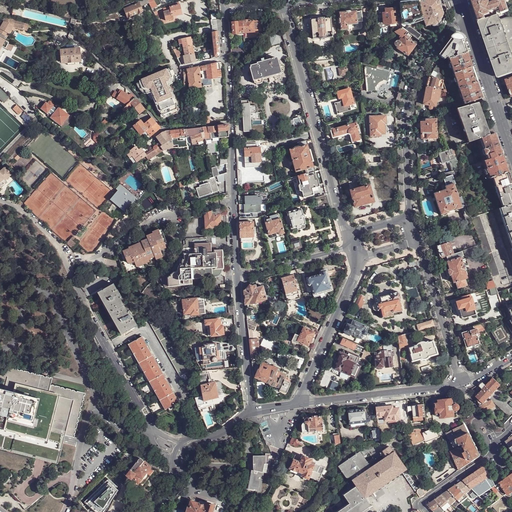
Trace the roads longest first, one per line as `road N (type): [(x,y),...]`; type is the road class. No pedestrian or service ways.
road 1 (unclassified): [(0,202),(63,247),(69,281),(152,429)]
road 2 (residential): [(281,6),(345,233)]
road 3 (residential): [(462,7),(409,90),(409,215)]
road 4 (residential): [(0,351),(18,335),(25,295),(45,290),(92,404)]
road 5 (residential): [(231,123),(162,127),(70,35)]
road 6 (tertiary): [(461,383),(298,404)]
road 7 (residential): [(352,259),(355,276),(298,404)]
road 8 (residential): [(236,278),(231,123)]
road 9 (residential): [(417,241),(461,383)]
road 10 (residential): [(251,411),(236,278)]
